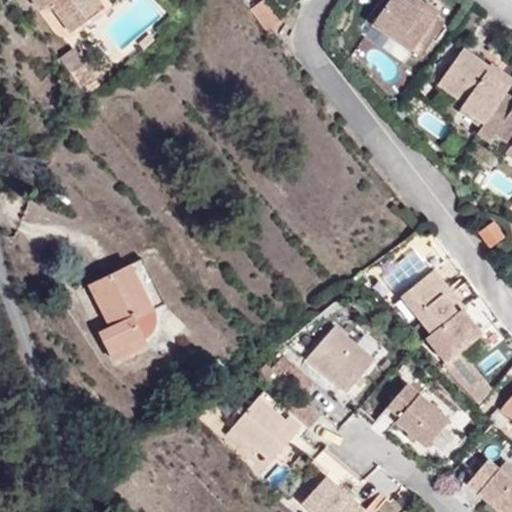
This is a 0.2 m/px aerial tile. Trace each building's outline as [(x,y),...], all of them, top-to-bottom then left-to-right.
[(24,0),(37,14),(48,5),(71,32),(103,5),(98,0),(24,0)] [(282,22),(265,0),(263,0),(250,10),(267,32),(282,22)] [(428,11),(412,0),(408,0),(403,8),(422,21),(428,11)] [(437,28),(442,21),(428,11),(422,21),(403,8),(394,1),(389,3),(369,35),(413,64),(414,63),(418,57),(437,28)] [(445,34),(437,28),(418,57),(424,61),(426,62),(445,34)] [(511,90),(511,78),(466,47),(439,88),(462,103),(459,108),(466,113),(487,128),(511,90)] [(424,61),(418,57),(414,63),(420,67),(424,61)] [(86,93),(67,68),(51,81),(70,105),(86,93)] [(511,152),(511,90),(487,128),(479,140),(491,148),(496,141),(511,152)] [(487,128),(466,113),(460,122),(481,137),(487,128)] [(511,231),(494,209),(475,223),(492,246),(511,231)] [(377,273),(397,293),(440,253),(421,232),(377,273)] [(156,300),(131,260),(123,266),(147,306),(156,300)] [(147,306),(123,266),(82,291),(103,330),(96,335),(111,363),(145,342),(141,336),(148,325),(147,306)] [(452,308),(424,278),(395,304),(420,335),(452,308)] [(426,342),(457,315),(452,308),(420,335),(426,342)] [(486,350),(474,337),(457,315),(426,342),(422,345),(442,368),(454,358),(465,369),(486,350)] [(372,358),(332,325),(300,362),(340,396),(372,358)] [(497,341),(485,327),(474,337),(486,350),(497,341)] [(303,388),(273,362),(259,375),(291,402),(303,388)] [(511,386),(511,364),(501,378),(511,386)] [(276,399),(261,386),(252,395),(269,408),(276,399)] [(420,452),(443,425),(402,390),(382,413),(394,424),(391,428),(420,452)] [(266,462),(293,430),(269,408),(252,395),(225,425),(266,462)] [(511,432),(511,396),(494,417),(507,427),(508,430),(511,432)] [(444,453),(473,420),(460,409),(431,441),(444,453)] [(495,440),(505,428),(493,419),(483,431),(495,440)] [(511,511),(511,473),(498,462),(493,469),(479,458),(457,485),(489,511),(511,511)] [(380,501),(397,488),(378,464),(361,478),(380,501)] [(348,511),(313,481),(289,507),(294,511),(348,511)]
